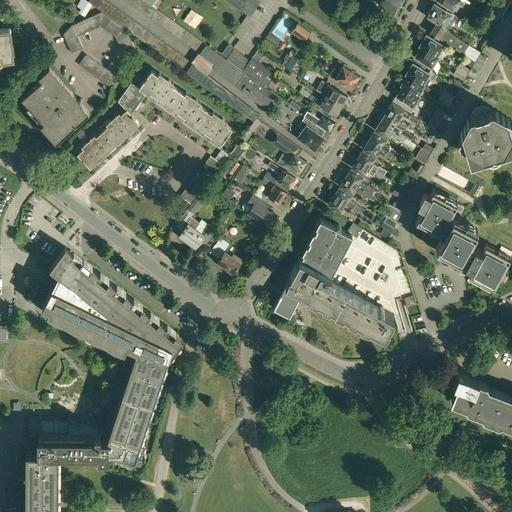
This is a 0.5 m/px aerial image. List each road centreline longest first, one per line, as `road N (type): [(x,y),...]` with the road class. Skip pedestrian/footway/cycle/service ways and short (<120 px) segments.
road 1 (residential): [(231,317),(421,0)]
road 2 (residential): [(231,317),(0,151)]
road 3 (residential): [(376,375),(336,372),(231,317)]
road 4 (residential): [(376,375),(511,306)]
road 5 (residential): [(13,0),(94,90)]
